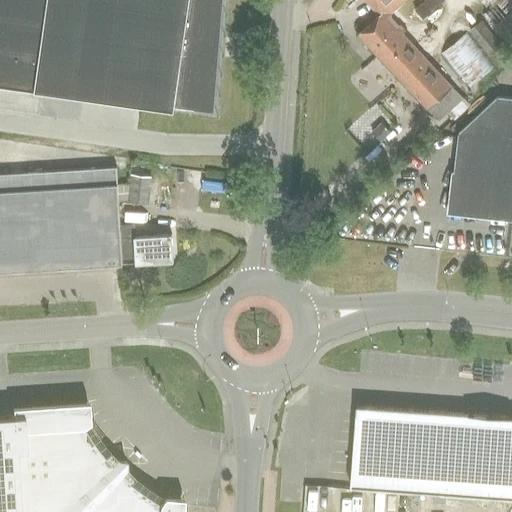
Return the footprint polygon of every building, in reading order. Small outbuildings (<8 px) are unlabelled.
[(0,0),(0,86),(36,91),(48,0),(0,0)] [(214,113),(222,0),(48,0),(36,91),(173,111),(174,107),(214,113)] [(404,0),(366,0),(380,14),(358,34),(427,108),(438,121),(463,99),(452,87),(402,34),(406,31),(390,14),(404,0)] [(511,2),(510,0),(499,0),(482,15),(511,51),(511,2)] [(501,45),(480,19),(468,29),(489,55),(501,45)] [(466,32),(442,53),(470,87),(494,65),(466,32)] [(511,96),(497,95),(458,132),(450,212),(511,218),(511,96)] [(120,225),(117,185),(116,167),(0,174),(0,272),(122,264),(120,225)] [(178,170),(130,173),(132,205),(180,202),(178,170)] [(120,225),(122,264),(122,263),(137,262),(137,263),(173,261),(171,234),(135,236),(135,224),(120,225)] [(164,498),(159,503),(149,497),(138,490),(129,483),(121,475),(126,469),(125,461),(117,460),(112,465),(104,458),(96,448),(89,437),(83,427),(89,423),(88,403),(12,408),(12,416),(0,416),(0,511),(181,511),(183,499),(164,498)] [(511,417),(357,406),(351,491),(511,501),(511,417)]
